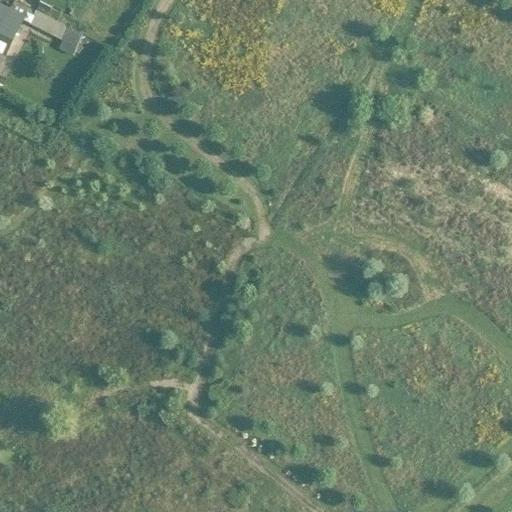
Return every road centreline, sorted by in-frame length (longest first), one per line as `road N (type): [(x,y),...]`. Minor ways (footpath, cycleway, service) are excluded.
road 1 (track): [(319,511),(193,406),(237,253),(264,228),(244,183),(147,96),(148,47),(167,0)]
road 2 (track): [(195,387),(133,387),(69,417)]
